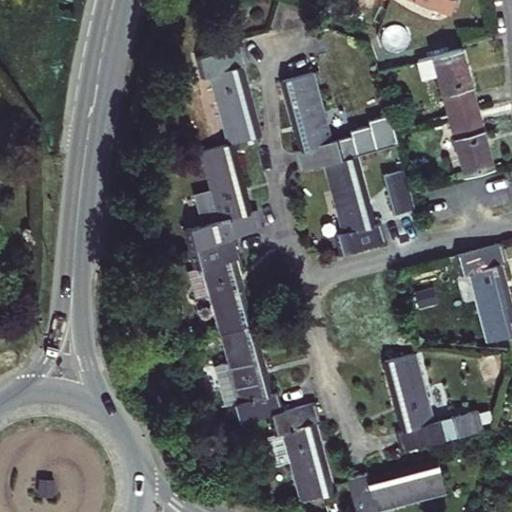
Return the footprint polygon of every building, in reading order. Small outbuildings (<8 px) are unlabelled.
[(420,0),(450,11),(453,0),(420,0)] [(249,65),(244,44),(199,56),(204,76),(213,74),(231,143),(235,142),(245,139),(262,135),(253,100),(244,66),(249,65)] [(464,47),(418,60),(423,79),(437,75),(448,114),(480,106),(472,77),(464,47)] [(285,79),(303,149),(298,150),(301,162),(304,170),(327,164),(349,158),(398,144),(391,115),(371,120),(372,125),(355,130),(356,135),(335,140),(317,71),(285,79)] [(480,106),(448,114),(464,174),(496,165),(488,135),(480,106)] [(245,176),(235,142),(231,143),(204,151),(213,188),(195,193),(203,222),(188,226),(193,247),(237,235),(265,228),(259,207),(254,209),(245,176)] [(378,223),(359,155),(349,158),(327,164),(345,231),(339,233),(342,243),(345,253),(388,241),(383,221),(378,223)] [(410,189),(405,169),(383,175),(393,214),(415,208),(410,189)] [(240,245),(237,235),(193,247),(198,266),(190,268),(197,291),(193,293),(194,296),(199,299),(203,298),(202,294),(213,291),(224,334),(256,326),(237,257),(242,256),(240,245)] [(463,273),(469,272),(488,340),(510,334),(511,333),(511,297),(502,263),(508,261),(505,251),(502,241),(457,253),(463,273)] [(236,402),(241,422),(274,413),(284,411),(281,401),(279,391),(274,392),(256,326),(224,334),(231,360),(234,372),(218,377),(226,405),(236,402)] [(382,361),(400,430),(396,431),(398,441),(401,451),(480,430),(474,409),(432,421),(414,352),(382,361)] [(215,365),(218,377),(234,372),(231,360),(215,365)] [(284,411),(274,413),(279,432),(272,434),(278,460),(276,460),(277,464),(281,467),(285,466),(284,464),(292,461),(302,501),(332,492),(314,423),(318,422),(315,412),(312,402),(284,411)] [(390,511),(446,497),(436,460),(368,479),(366,472),(356,475),(346,478),(355,511),(390,511)]
